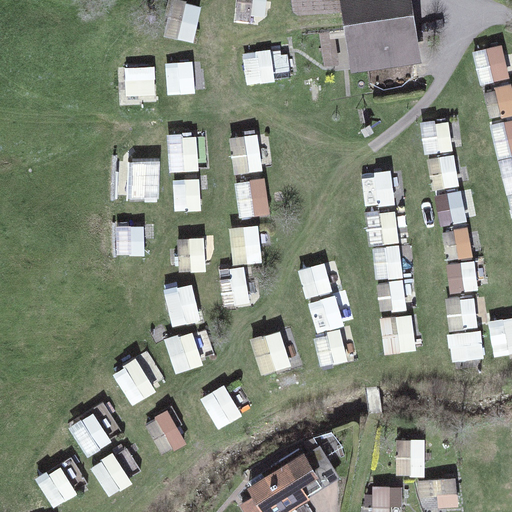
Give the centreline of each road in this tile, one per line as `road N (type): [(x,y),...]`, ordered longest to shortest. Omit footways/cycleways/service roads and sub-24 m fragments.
road 1 (track): [(230,350),(242,327),(279,298),(303,236),(341,174),(417,110),(471,26),(492,13),(511,15)]
road 2 (track): [(365,151),(303,135),(239,103),(213,60),(218,0)]
